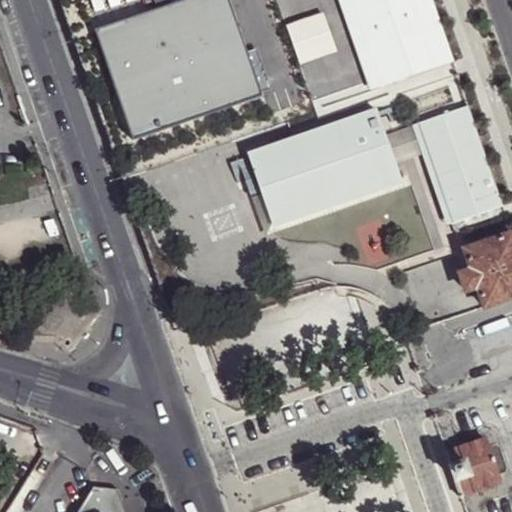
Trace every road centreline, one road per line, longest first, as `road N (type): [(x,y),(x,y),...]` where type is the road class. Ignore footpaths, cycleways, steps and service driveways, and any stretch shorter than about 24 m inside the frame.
road 1 (unclassified): [(511,373),(183,475)]
road 2 (residential): [(26,0),(134,314)]
